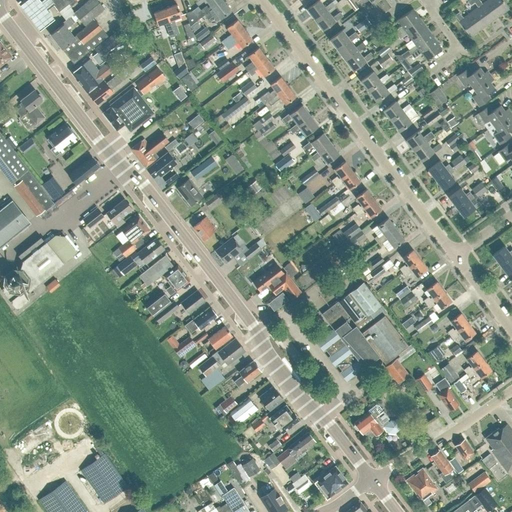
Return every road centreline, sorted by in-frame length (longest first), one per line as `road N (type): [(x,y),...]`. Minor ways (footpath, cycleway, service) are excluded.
road 1 (secondary): [(370,481),(0,7)]
road 2 (residential): [(454,255),(262,0)]
road 3 (unclassified): [(370,481),(511,389)]
